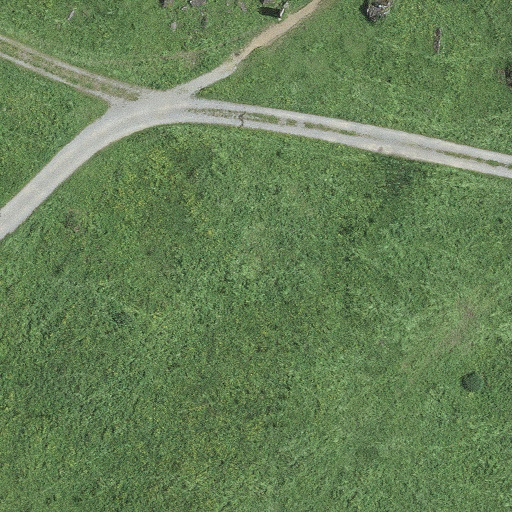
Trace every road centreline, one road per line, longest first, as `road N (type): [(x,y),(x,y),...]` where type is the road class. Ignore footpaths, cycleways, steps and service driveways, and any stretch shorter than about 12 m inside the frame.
road 1 (track): [(157,104),(511,166)]
road 2 (track): [(0,229),(126,118),(157,104)]
road 3 (track): [(0,46),(157,104)]
